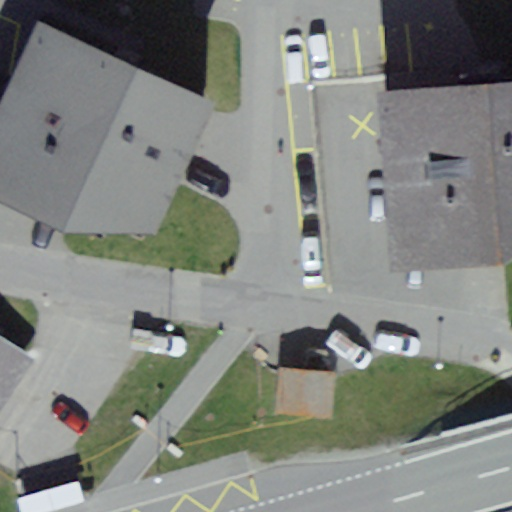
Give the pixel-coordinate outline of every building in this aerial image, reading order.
[(150,221),(204,102),(124,66),(43,30),(0,125),(0,169),(15,177),(9,191),(69,218),(76,203),(111,219),(117,206),(150,221)] [(511,86),(501,88),(499,68),(467,71),(462,71),(464,90),(387,96),(398,241),(432,239),(433,254),(499,249),(498,233),(511,231),(511,86)] [(0,401),(27,355),(0,342),(0,401)] [(281,366),(277,410),(331,415),(336,371),(281,366)] [(76,480),(18,496),(22,511),(33,511),(82,499),(76,480)]
